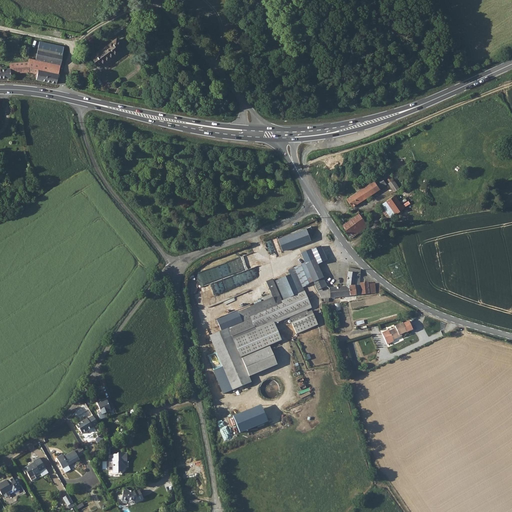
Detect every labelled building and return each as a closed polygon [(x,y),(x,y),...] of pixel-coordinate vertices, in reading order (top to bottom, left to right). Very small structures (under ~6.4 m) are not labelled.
[(117,41),(92,59),(98,67),(123,49),(117,41)] [(40,42),(36,61),(51,64),(61,67),(65,48),(40,42)] [(29,59),(29,63),(30,73),(38,74),(37,80),(57,84),(61,67),(51,64),(36,61),(29,59)] [(11,69),(0,69),(0,78),(12,78),(11,74),(30,73),(29,63),(10,64),(11,69)] [(346,198),(351,206),(353,205),(385,184),(383,180),(386,177),(389,182),(387,183),(393,191),(398,188),(393,179),(388,171),(380,176),(373,180),(371,177),(353,188),(356,192),(346,198)] [(378,206),(386,218),(403,207),(394,194),(378,206)] [(358,213),(341,225),(350,238),(367,226),(361,216),(358,213)] [(318,227),(283,242),(288,254),(318,240),(323,239),(318,227)] [(326,260),(320,246),(310,250),(313,257),(317,264),(326,260)] [(309,248),(300,252),(304,262),(313,257),(310,250),(309,248)] [(317,264),(313,257),(304,262),(308,272),(313,281),(316,289),(326,285),(323,279),(325,278),(323,273),(321,274),(317,264)] [(395,278),(405,275),(400,261),(390,265),(395,278)] [(304,262),(297,266),(301,275),(308,272),(304,262)] [(301,275),(297,266),(287,271),(288,275),(272,281),(281,302),(297,296),(304,293),(301,286),(305,284),(301,275)] [(329,289),(317,292),(321,298),(324,298),(324,301),(328,301),(328,297),(330,297),(375,292),(374,282),(368,283),(367,281),(359,282),(360,270),(348,267),(346,285),(329,287),(329,289)] [(301,275),(305,284),(311,282),(313,281),(308,272),(301,275)] [(271,278),(266,281),(268,287),(266,288),(270,297),(272,296),(275,304),(281,302),(272,281),(271,278)] [(226,326),(219,329),(207,334),(231,389),(250,381),(239,356),(280,339),(273,323),(288,317),(304,310),(309,308),(304,293),(297,296),(281,302),(275,304),(272,296),(270,297),(269,298),(273,306),(249,315),(253,326),(230,335),(226,326)] [(217,312),(247,306),(245,297),(215,303),(217,312)] [(269,298),(246,307),(249,315),(273,306),(269,298)] [(249,315),(246,307),(237,311),(236,310),(215,319),(219,329),(226,326),(230,335),(253,326),(249,315)] [(304,310),(288,317),(291,326),(313,318),(311,310),(305,312),(304,310)] [(388,328),(381,331),(387,343),(393,340),(393,339),(401,335),(400,334),(405,331),(406,331),(412,328),(407,319),(402,321),(395,324),(396,326),(389,329),(388,328)] [(269,347),(241,359),(249,377),(277,365),(269,347)] [(106,398),(96,402),(101,413),(104,411),(105,413),(111,410),(106,398)] [(268,425),(261,408),(234,418),(241,435),(268,425)] [(97,424),(92,416),(87,419),(86,418),(83,420),(83,421),(75,426),(77,430),(78,429),(81,434),(97,424)] [(56,458),(62,469),(67,466),(79,459),(79,458),(85,454),(81,447),(64,457),(62,455),(56,458)] [(118,454),(110,454),(110,462),(113,462),(113,473),(120,473),(126,467),(126,462),(127,462),(127,453),(118,453),(118,454)] [(33,463),(22,469),(25,474),(27,473),(30,478),(34,476),(35,477),(41,474),(40,472),(46,469),(39,458),(32,461),(33,463)] [(46,469),(40,472),(41,474),(43,477),(49,473),(46,469)] [(377,475),(381,479),(386,474),(382,470),(377,475)] [(5,480),(0,482),(0,492),(2,495),(11,490),(13,493),(18,490),(13,479),(7,483),(5,480)] [(142,499),(137,491),(134,492),(134,491),(132,492),(132,493),(129,493),(126,489),(124,490),(123,490),(122,501),(128,501),(128,500),(133,501),(134,502),(142,499)] [(73,503),(68,495),(63,498),(68,507),(73,503)]
